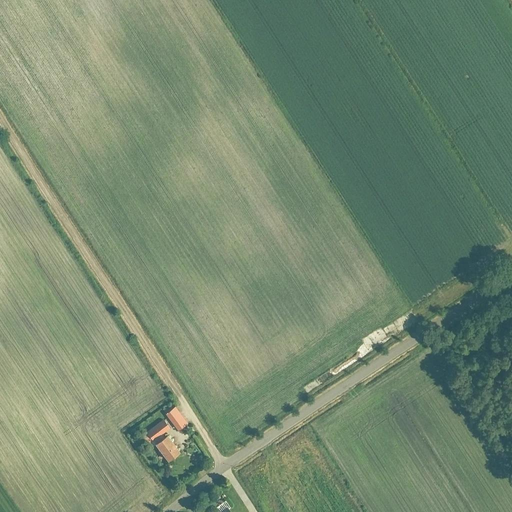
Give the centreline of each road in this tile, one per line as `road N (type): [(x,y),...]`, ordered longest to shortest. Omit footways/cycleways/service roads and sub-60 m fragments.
road 1 (unclassified): [(168,511),(223,465),(511,273)]
road 2 (track): [(223,465),(0,116)]
